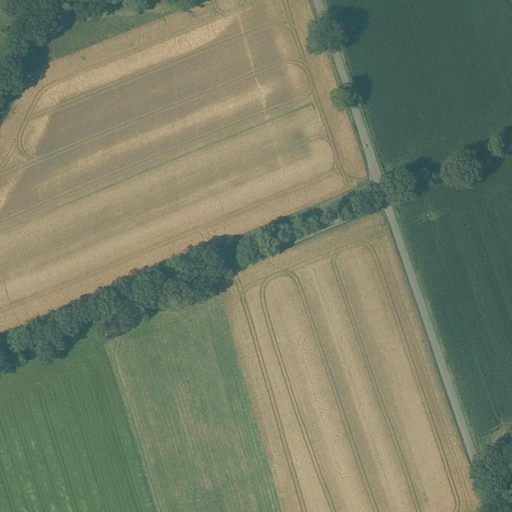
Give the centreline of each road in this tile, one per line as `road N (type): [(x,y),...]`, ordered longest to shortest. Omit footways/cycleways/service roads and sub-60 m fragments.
road 1 (track): [(0,355),(511,146)]
road 2 (unclassified): [(317,0),(492,511)]
